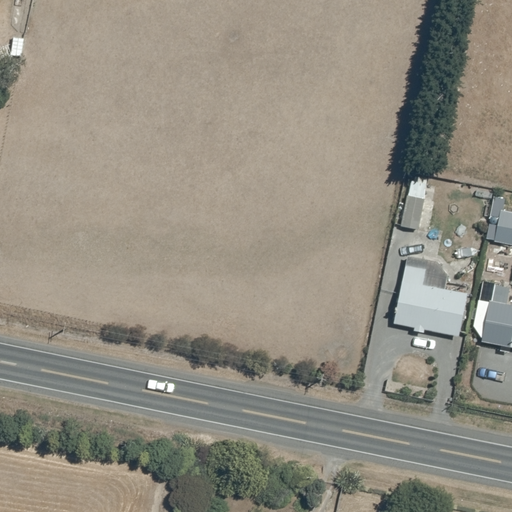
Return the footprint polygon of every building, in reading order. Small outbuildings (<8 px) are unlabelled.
[(21,61),(24,36),(11,34),(8,59),(21,61)] [(427,196),(421,195),(424,178),(405,175),(398,227),(416,230),(419,213),(424,214),(427,196)] [(511,212),(495,210),(490,242),(511,245),(511,212)] [(445,275),(436,274),(437,267),(400,261),(396,283),(389,325),(411,329),(410,332),(423,334),(424,331),(455,336),(463,294),(442,290),(445,275)] [(477,280),(469,325),(479,343),(511,348),(511,306),(493,303),(497,284),(477,280)]
